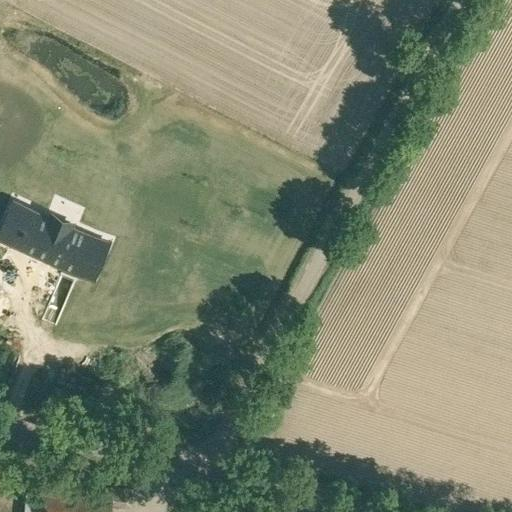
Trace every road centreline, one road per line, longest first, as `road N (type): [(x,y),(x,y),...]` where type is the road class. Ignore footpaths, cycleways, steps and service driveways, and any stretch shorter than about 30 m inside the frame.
road 1 (unclassified): [(207,473),(363,139),(452,0)]
road 2 (tertiary): [(207,473),(0,437)]
road 3 (tertiary): [(336,511),(207,473)]
